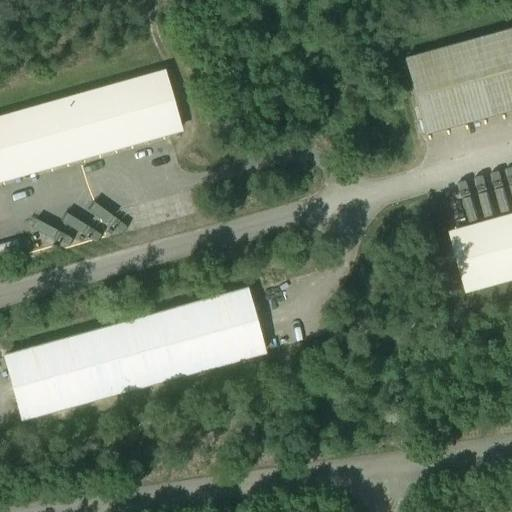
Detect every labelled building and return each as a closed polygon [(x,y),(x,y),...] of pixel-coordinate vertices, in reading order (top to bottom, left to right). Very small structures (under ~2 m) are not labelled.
[(511,30),(403,61),(423,136),(511,111),(511,30)] [(0,120),(0,181),(178,131),(162,75),(0,120)] [(511,218),(451,235),(466,293),(511,279),(511,218)] [(0,259),(11,256),(8,244),(0,246),(0,259)] [(261,354),(261,352),(244,293),(3,359),(20,420),(261,354)]
